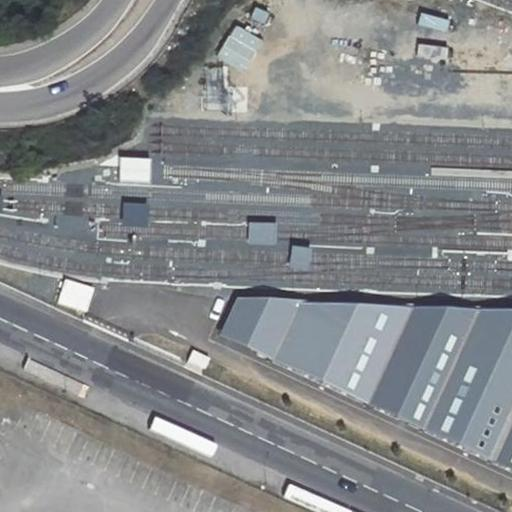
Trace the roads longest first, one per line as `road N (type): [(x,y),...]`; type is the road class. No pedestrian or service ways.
road 1 (unknown): [(89,363),(133,252),(183,191),(256,170),(511,176)]
road 2 (residential): [(0,322),(414,511)]
road 3 (secondary): [(0,106),(49,99),(98,74),(164,0)]
road 4 (secondary): [(112,0),(59,51),(0,67)]
